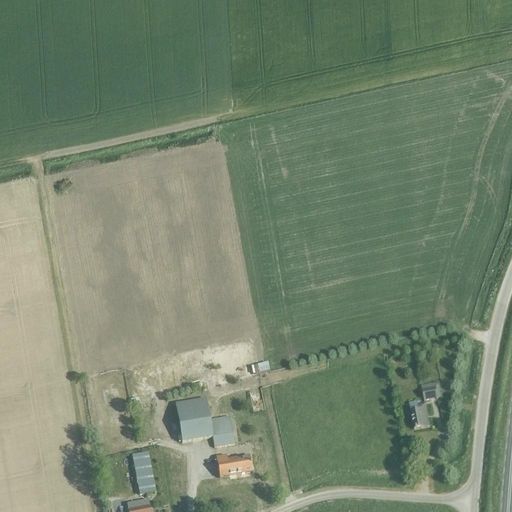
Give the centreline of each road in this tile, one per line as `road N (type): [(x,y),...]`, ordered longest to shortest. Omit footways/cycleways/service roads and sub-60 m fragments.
road 1 (track): [(97,511),(41,178)]
road 2 (unclassified): [(473,500),(491,349),(511,276)]
road 3 (unclassified): [(281,511),(331,495),(473,500)]
